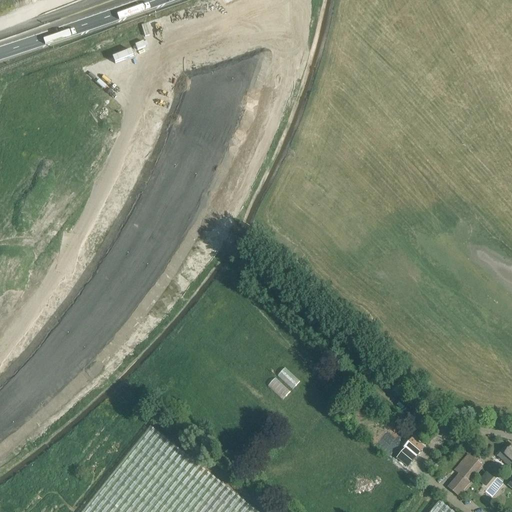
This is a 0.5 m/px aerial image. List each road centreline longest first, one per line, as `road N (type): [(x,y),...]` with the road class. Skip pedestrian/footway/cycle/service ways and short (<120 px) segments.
road 1 (motorway): [(0,431),(111,308),(149,244),(217,92),(239,0)]
road 2 (motorway): [(0,52),(160,0)]
